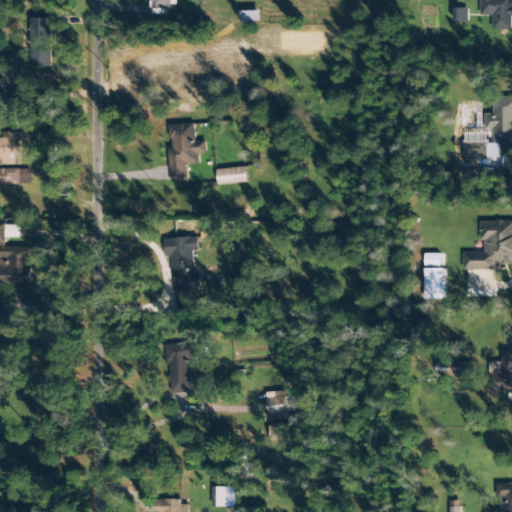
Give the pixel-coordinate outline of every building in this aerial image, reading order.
[(170,0),(151,0),(152,9),(171,9),(170,0)] [(511,0),(481,0),(481,16),(492,16),(493,30),(511,30),(511,17),(511,16),(511,0)] [(468,21),(468,8),(455,9),(455,21),(468,21)] [(240,23),(260,22),(260,11),(240,12),(240,23)] [(28,19),(30,68),(52,67),(50,19),(28,19)] [(511,97),(493,98),(493,114),(485,115),(485,130),(493,130),(493,144),(511,144),(511,97)] [(196,142),(195,124),(170,125),(171,148),(169,148),(171,182),(188,181),(187,165),(199,164),(199,154),(207,154),(206,141),(196,142)] [(0,165),(20,165),(20,132),(3,132),(3,138),(0,138),(0,165)] [(488,141),(463,141),(463,156),(488,157),(488,141)] [(248,182),(246,167),(217,171),(219,186),(248,182)] [(31,169),(0,169),(0,185),(31,184),(31,169)] [(463,270),(495,270),(495,263),(511,263),(511,221),(480,222),(480,242),(485,242),(485,253),(463,253),(463,270)] [(31,247),(6,247),(6,238),(20,238),(20,225),(0,225),(0,283),(11,284),(11,290),(20,290),(20,285),(31,285),(31,247)] [(164,239),(165,257),(173,256),(177,310),(196,309),(194,288),(201,288),(200,274),(193,275),(192,251),(199,250),(198,237),(164,239)] [(192,393),(191,360),(198,359),(198,343),(168,344),(169,394),(192,393)] [(511,350),(503,350),(502,365),(498,365),(497,391),(511,391),(511,350)] [(269,413),(288,410),(286,391),(267,393),(269,413)] [(291,426),(271,426),(271,444),(292,444),(291,426)] [(511,511),(511,483),(497,484),(497,497),(506,497),(506,511),(485,511),(511,511)] [(226,487),(211,487),(212,507),(226,507),(226,487)] [(188,511),(188,501),(152,501),(152,511),(188,511)] [(460,511),(460,502),(451,502),(450,511),(460,511)]
